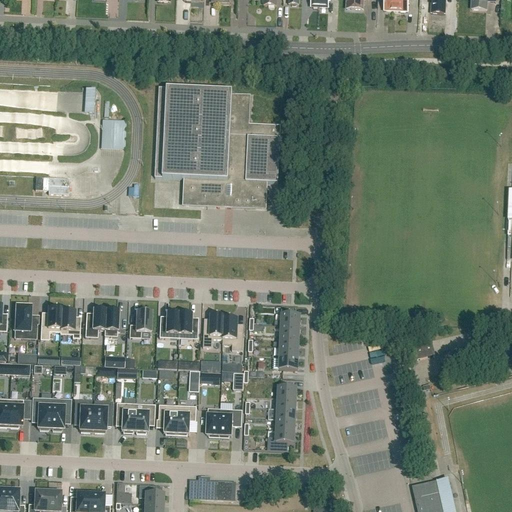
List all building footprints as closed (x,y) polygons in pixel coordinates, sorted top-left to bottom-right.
[(289,0),(289,8),(299,8),(299,0),(289,0)] [(319,0),(308,0),(308,1),(312,1),(311,9),(319,9),(319,0)] [(319,0),(319,9),(328,10),(328,2),(331,2),(331,0),(319,0)] [(372,1),(372,0),(347,0),(347,11),(363,12),(363,1),(372,1)] [(384,0),(384,12),(396,13),(396,0),(384,0)] [(396,0),(396,13),(408,14),(408,0),(396,0)] [(424,0),(432,1),(431,15),(445,16),(446,0),(424,0)] [(471,0),(471,11),(486,12),(486,0),(471,0)] [(278,186),(281,128),(250,127),(251,98),(233,97),(233,94),(159,90),(155,180),(184,182),(183,206),(267,210),(268,185),(278,186)] [(124,151),(124,124),(102,123),(101,130),(104,131),(104,126),(114,126),(114,132),(119,132),(119,138),(121,138),(121,150),(124,151)] [(48,193),(48,197),(69,198),(70,182),(36,180),(35,193),(48,193)] [(177,312),(190,312),(190,303),(177,303),(177,312)] [(19,309),(16,309),(16,323),(14,323),(13,332),(15,333),(15,334),(24,334),(23,341),(36,342),(37,327),(30,326),(31,310),(28,309),(28,307),(19,307),(19,309)] [(105,333),(106,313),(104,313),(104,311),(95,310),(95,312),(94,312),(93,316),(93,326),(86,326),(85,340),(98,341),(98,333),(105,333)] [(62,313),(62,311),(49,311),(48,328),(41,328),(40,343),(49,343),(49,335),(60,335),(61,335),(62,313)] [(105,333),(104,339),(117,340),(118,314),(117,313),(117,311),(108,311),(108,313),(106,313),(105,333)] [(61,335),(60,335),(60,337),(73,338),(72,341),(80,342),(80,329),(74,329),(75,314),(62,313),(61,335)] [(136,328),(130,328),(129,340),(141,341),(141,335),(150,335),(151,315),(137,314),(136,328)] [(179,341),(180,316),(178,316),(178,314),(169,314),(169,316),(167,316),(166,329),(160,329),(159,341),(179,341)] [(182,317),(180,316),(179,341),(198,342),(199,331),(192,331),(193,317),(191,317),(191,315),(182,315),(182,317)] [(275,323),(275,328),(282,329),(300,329),(300,318),(282,317),(282,323),(275,323)] [(213,342),(223,342),(224,320),(225,320),(225,318),(211,318),(211,336),(204,335),(203,350),(213,350),(213,342)] [(237,321),(225,320),(224,320),(223,342),(223,347),(232,348),(232,353),(243,354),(244,336),(237,336),(237,321)] [(282,329),(281,339),(299,340),(300,329),(282,329)] [(274,344),(274,350),(281,350),(299,351),(299,340),(281,339),(281,345),(274,344)] [(412,363),(435,357),(432,342),(408,348),(412,363)] [(298,362),(299,351),(281,350),(280,361),(298,362)] [(27,357),(27,365),(36,366),(36,358),(27,357)] [(114,369),(124,370),(124,362),(114,361),(114,369)] [(298,362),(280,361),(280,372),(298,373),(298,362)] [(201,364),(200,374),(209,375),(210,364),(201,364)] [(0,366),(0,376),(2,377),(11,377),(12,367),(3,367),(0,366)] [(12,367),(11,377),(20,378),(29,378),(30,368),(21,368),(12,367)] [(34,372),(33,376),(42,377),(42,372),(42,369),(34,368),(34,372)] [(54,369),(54,377),(66,377),(66,369),(54,369)] [(75,369),(74,385),(80,385),(80,376),(85,377),(95,377),(95,370),(85,369),(75,369)] [(116,371),(108,370),(107,379),(116,379),(116,371)] [(117,371),(117,380),(127,380),(127,371),(117,371)] [(190,374),(190,384),(199,385),(200,375),(190,374)] [(213,386),(213,376),(201,376),(201,386),(213,386)] [(234,376),(233,393),(243,393),(244,377),(234,376)] [(278,401),(296,402),(297,391),(279,390),(278,401)] [(0,430),(9,431),(10,402),(0,401),(0,430)] [(49,431),(50,432),(52,402),(32,401),(32,415),(38,416),(38,431),(39,431),(39,433),(48,433),(49,431)] [(275,412),(296,413),(296,402),(278,401),(278,412),(275,412)] [(10,402),(9,431),(19,431),(19,429),(22,429),(23,403),(10,402)] [(71,402),(52,402),(50,432),(52,432),(52,434),(61,434),(62,432),(64,432),(64,417),(71,417),(71,402)] [(80,433),(80,435),(92,435),(94,404),(75,403),(74,418),(80,418),(79,433),(80,433)] [(112,419),(113,405),(94,404),(92,435),(104,436),(105,434),(106,434),(106,419),(112,419)] [(221,405),(221,412),(233,413),(233,405),(221,405)] [(134,434),(136,407),(117,406),(116,421),(122,421),(121,434),(123,434),(123,436),(133,436),(133,434),(134,434)] [(155,408),(136,407),(134,434),(136,435),(136,437),(146,437),(146,435),(148,435),(148,420),(154,421),(155,408)] [(165,438),(176,438),(178,409),(159,408),(158,423),(164,423),(163,436),(165,436),(165,438)] [(197,410),(178,409),(176,438),(188,439),(188,437),(190,437),(190,424),(196,424),(197,410)] [(208,412),(207,438),(209,438),(209,440),(219,440),(221,412),(208,412)] [(221,412),(219,440),(229,441),(229,439),(232,439),(233,413),(221,412)] [(269,412),(269,423),(275,423),(295,424),(296,413),(275,412),(269,412)] [(277,434),(295,435),(295,424),(275,423),(277,424),(277,434)] [(294,446),(295,435),(277,434),(276,441),(268,440),(268,454),(288,455),(288,446),(294,446)] [(454,511),(447,481),(438,483),(437,483),(437,484),(412,489),(417,511),(454,511)] [(191,484),(190,501),(235,503),(236,486),(191,484)] [(142,507),(163,508),(163,497),(153,496),(153,490),(140,489),(139,501),(145,501),(145,507),(142,507)] [(11,492),(6,492),(5,511),(24,511),(24,508),(18,508),(19,493),(18,493),(18,491),(11,491),(11,492)] [(47,511),(48,494),(45,494),(45,492),(38,492),(38,494),(35,494),(34,507),(28,507),(28,511),(47,511)] [(48,494),(47,511),(66,511),(66,509),(60,509),(61,495),(58,495),(59,493),(51,493),(51,495),(48,494)] [(116,500),(116,505),(131,506),(131,496),(116,495),(116,500)] [(89,511),(90,496),(77,496),(76,502),(70,502),(69,511),(89,511)] [(104,497),(90,496),(89,511),(109,511),(110,511),(104,511),(104,497)]
